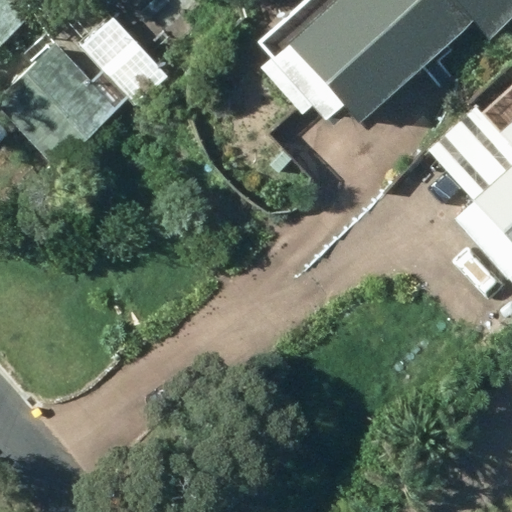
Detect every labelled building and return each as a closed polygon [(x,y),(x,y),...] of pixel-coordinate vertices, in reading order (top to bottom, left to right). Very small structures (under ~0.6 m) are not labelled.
[(0,0),(0,35),(37,0),(0,0)] [(511,10),(511,0),(323,0),(269,47),(276,56),(258,72),(304,126),(323,111),(339,129),(460,25),(476,43),(511,10)] [(129,55),(103,24),(81,43),(108,73),(129,55)] [(0,88),(0,127),(42,171),(114,102),(99,87),(88,97),(41,48),(0,88)] [(511,107),(481,135),(464,114),(421,151),(463,199),(454,208),(463,217),(443,233),(481,277),(500,259),(508,270),(511,266),(511,107)]
